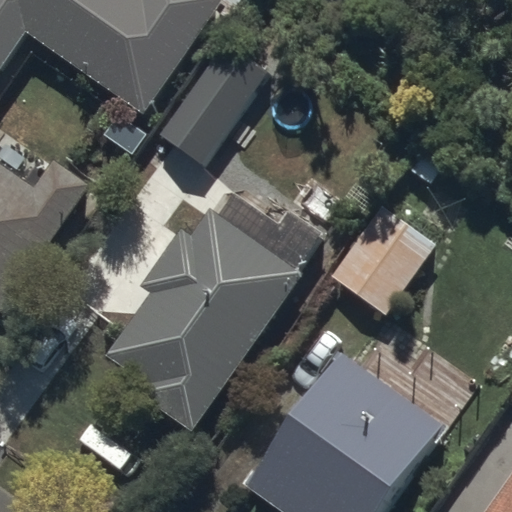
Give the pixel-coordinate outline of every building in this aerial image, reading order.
[(0,0),(0,89),(2,91),(33,47),(153,130),(212,45),(233,15),(210,0),(151,0),(150,2),(146,0),(0,0)] [(164,144),(212,178),(277,84),(229,51),(164,144)] [(0,334),(5,338),(81,228),(99,202),(63,177),(45,203),(0,171),(0,334)] [(343,292),(396,328),(446,255),(394,219),(343,292)] [(111,390),(204,454),(315,294),(223,230),(203,258),(191,249),(149,309),(162,318),(111,390)] [(245,502),(260,511),(411,511),(459,444),(342,363),(245,502)]
